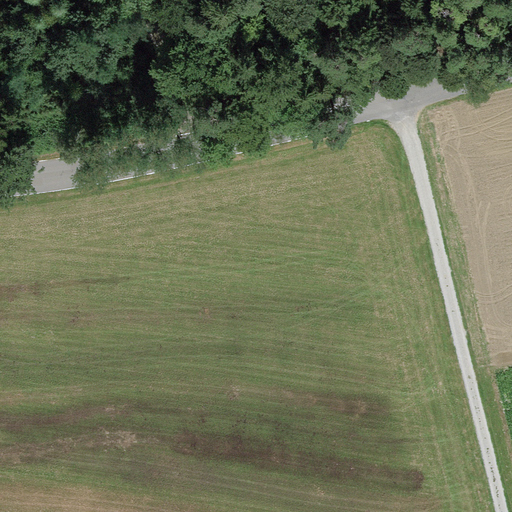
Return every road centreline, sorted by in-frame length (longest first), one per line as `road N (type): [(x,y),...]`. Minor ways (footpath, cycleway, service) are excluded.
road 1 (residential): [(0,181),(209,145),(511,71)]
road 2 (track): [(400,98),(502,511)]
road 3 (track): [(136,0),(209,145)]
